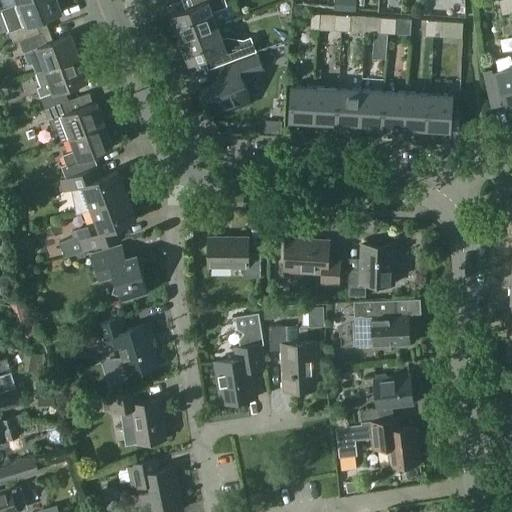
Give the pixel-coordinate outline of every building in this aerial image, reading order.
[(14,43),(20,41),(41,33),(36,21),(62,12),(57,0),(25,0),(18,3),(27,25),(10,31),(14,43)] [(172,14),(181,38),(217,25),(212,12),(228,6),(225,0),(195,0),(197,3),(172,14)] [(347,0),(347,11),(356,11),(356,0),(347,0)] [(499,0),(503,14),(510,12),(507,0),(499,0)] [(320,14),(312,13),(311,29),(319,29),(320,14)] [(334,30),(342,31),(343,15),(335,14),(334,30)] [(343,15),(342,31),(350,31),(351,15),(343,15)] [(388,33),(389,17),(381,17),(380,33),(388,33)] [(389,17),(388,33),(395,33),(396,18),(389,17)] [(425,35),(433,36),(434,20),(426,20),(425,35)] [(434,20),(433,36),(441,36),(442,20),(434,20)] [(222,38),(217,25),(181,38),(190,63),(214,54),(218,65),(261,49),(256,35),(244,40),(226,36),(222,38)] [(32,65),(35,73),(79,57),(71,34),(47,42),(43,32),(41,33),(20,41),(29,66),(32,65)] [(511,54),(496,59),(499,71),(506,105),(511,103),(511,54)] [(227,79),(200,89),(209,113),(237,103),(238,108),(251,103),(241,74),(261,66),(262,69),(263,69),(258,55),(223,68),(227,79)] [(87,79),(79,57),(35,73),(40,87),(38,88),(41,97),(45,108),(68,100),(64,88),(87,79)] [(290,120),(313,122),(315,87),(292,85),(290,120)] [(338,88),(315,87),(313,122),(336,123),(338,88)] [(361,89),(338,88),(336,123),(359,124),(361,89)] [(382,126),(384,91),(361,89),(359,124),(382,126)] [(407,92),(384,91),(382,126),(405,127),(407,92)] [(407,92),(405,127),(428,128),(430,93),(407,92)] [(454,95),(430,93),(428,128),(451,130),(454,95)] [(66,124),(71,137),(104,124),(96,102),(72,111),(68,100),(45,108),(53,129),(66,124)] [(282,122),(266,121),(265,134),(281,134),(282,122)] [(113,147),(104,124),(71,137),(76,150),(63,155),(66,164),(62,166),(66,178),(90,168),(94,167),(89,156),(113,147)] [(82,185),(91,208),(127,195),(118,170),(94,179),(90,168),(66,178),(60,180),(64,191),(82,185)] [(136,219),(127,195),(91,208),(97,222),(73,231),(80,252),(102,244),(103,245),(115,241),(110,229),(136,219)] [(209,237),(209,273),(210,273),(210,266),(244,266),(244,277),(261,277),(261,253),(249,253),(249,237),(209,237)] [(287,238),(284,279),(285,279),(286,271),(323,273),(322,283),(339,284),(340,260),(329,259),(330,240),(287,238)] [(361,270),(350,270),(349,296),(366,296),(366,283),(394,284),(395,244),(362,243),(361,270)] [(121,245),(92,254),(101,281),(116,276),(123,298),(147,290),(137,255),(125,258),(121,245)] [(0,294),(5,296),(9,278),(0,276),(0,294)] [(356,347),(374,346),(410,344),(409,313),(396,314),(396,299),(354,301),(356,347)] [(16,303),(24,337),(30,336),(31,343),(36,342),(26,301),(16,303)] [(241,346),(239,346),(232,348),(236,348),(237,358),(219,361),(218,360),(217,360),(224,403),(225,403),(225,401),(235,400),(254,397),(254,398),(255,398),(251,370),(265,368),(260,343),(264,342),(262,329),(260,312),(236,316),(238,329),(244,333),(240,339),(241,346)] [(120,346),(124,359),(99,359),(109,387),(129,373),(158,364),(150,337),(154,336),(149,321),(127,328),(123,314),(94,323),(99,338),(111,334),(115,348),(120,346)] [(286,325),(269,326),(271,350),(282,349),(284,390),(324,388),(324,387),(316,388),(314,342),(287,343),(286,325)] [(40,370),(42,353),(28,351),(25,368),(40,370)] [(10,368),(7,358),(0,360),(0,368),(1,371),(10,368)] [(360,410),(362,421),(389,418),(388,407),(413,404),(409,366),(409,374),(374,378),(377,408),(360,410)] [(137,390),(110,395),(112,411),(132,408),(137,442),(166,438),(160,398),(140,401),(137,390)] [(0,396),(0,416),(1,420),(12,416),(15,426),(27,422),(17,391),(0,396)] [(53,393),(40,393),(40,403),(53,403),(53,393)] [(398,417),(389,418),(362,421),(363,432),(386,430),(390,465),(420,462),(416,426),(400,428),(398,417)] [(15,426),(4,429),(7,439),(18,435),(15,426)] [(34,457),(0,467),(0,484),(39,472),(34,457)] [(158,458),(135,462),(138,479),(148,477),(154,511),(164,511),(184,508),(175,466),(161,469),(158,458)] [(359,488),(357,480),(357,478),(345,480),(346,490),(359,488)] [(0,511),(10,511),(27,507),(20,486),(0,492),(0,511)]
